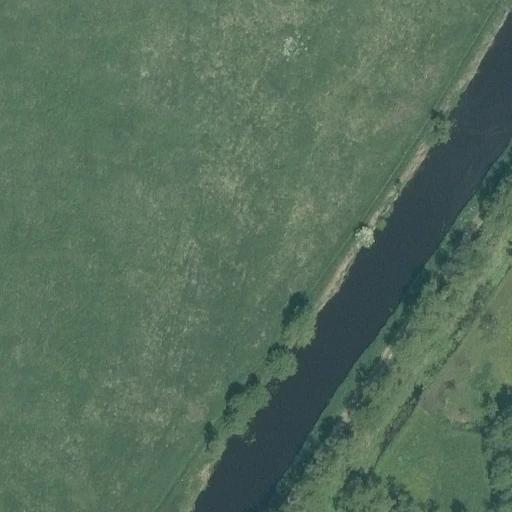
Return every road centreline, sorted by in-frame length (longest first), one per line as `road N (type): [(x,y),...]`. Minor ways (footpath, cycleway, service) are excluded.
road 1 (track): [(163,511),(298,317),(496,0)]
road 2 (track): [(282,511),(511,170)]
